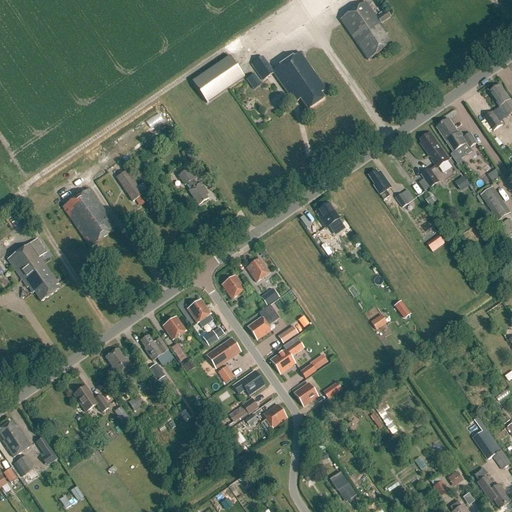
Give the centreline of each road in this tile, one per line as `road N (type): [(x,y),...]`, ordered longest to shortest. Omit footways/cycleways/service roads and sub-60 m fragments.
road 1 (unclassified): [(198,273),(511,55)]
road 2 (track): [(0,208),(230,46)]
road 3 (residential): [(306,511),(293,493),(294,409),(198,273)]
road 4 (unclassified): [(0,410),(198,273)]
